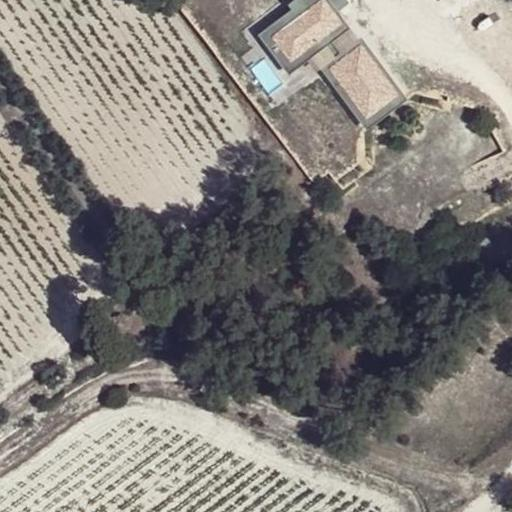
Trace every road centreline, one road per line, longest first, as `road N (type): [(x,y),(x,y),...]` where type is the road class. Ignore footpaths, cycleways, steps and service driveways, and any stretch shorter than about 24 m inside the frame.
road 1 (track): [(0,453),(90,384),(145,363),(271,405),(384,457),(498,489),(511,473)]
road 2 (track): [(511,109),(499,85),(383,0)]
